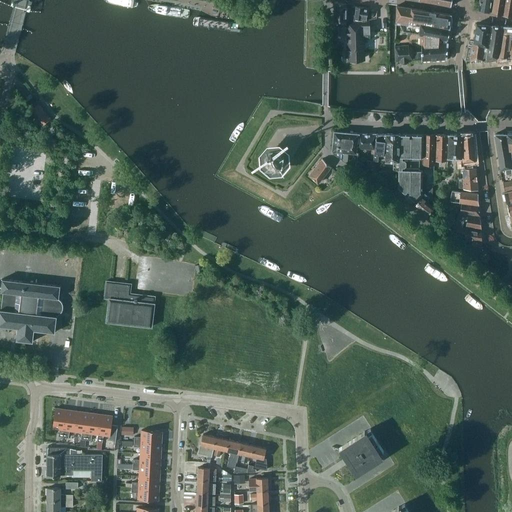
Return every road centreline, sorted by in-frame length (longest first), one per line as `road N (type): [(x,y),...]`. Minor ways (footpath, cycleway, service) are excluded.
road 1 (unclassified): [(304,482),(298,416),(177,401)]
road 2 (residential): [(474,126),(325,122)]
road 3 (unclassified): [(177,401),(34,382)]
road 4 (residential): [(511,250),(487,239),(474,126)]
road 5 (residential): [(28,511),(34,382)]
